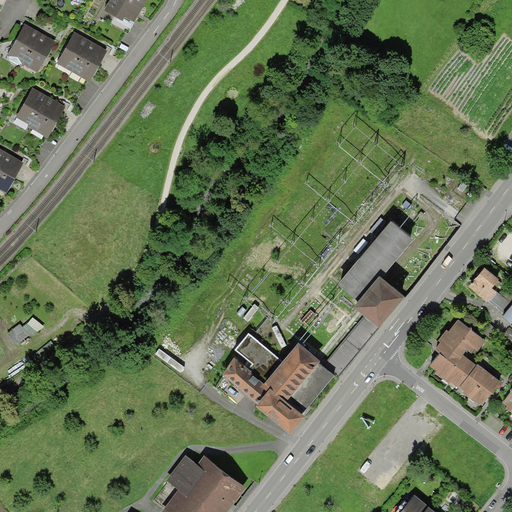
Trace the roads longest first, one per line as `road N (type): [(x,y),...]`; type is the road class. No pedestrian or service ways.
road 1 (track): [(0,395),(92,323),(142,267),(191,111),(285,0)]
road 2 (residential): [(175,0),(0,228)]
road 3 (secondary): [(511,184),(378,354)]
road 4 (secondary): [(378,354),(254,511)]
road 5 (residential): [(378,354),(511,458)]
